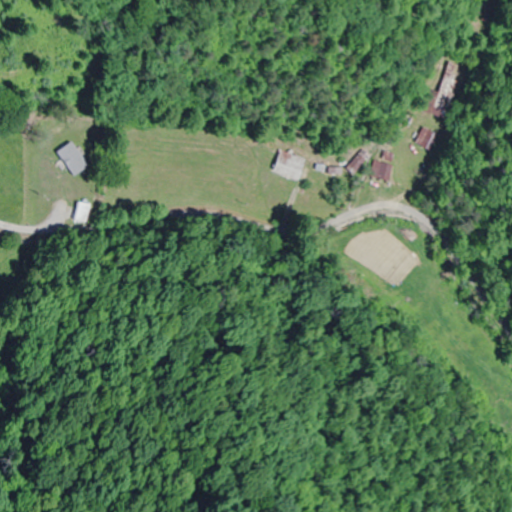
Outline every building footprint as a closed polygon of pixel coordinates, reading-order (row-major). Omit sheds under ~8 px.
[(433,90),(427,112),(456,120),(466,81),(459,80),(463,65),(450,61),(442,92),(433,90)] [(436,152),(444,136),(426,127),(419,144),(436,152)] [(72,176),(88,167),(74,142),(57,151),(72,176)] [(273,170),(297,181),(307,160),(283,149),(273,170)] [(368,156),(364,152),(352,166),(356,170),(368,156)] [(372,177),(392,183),(396,165),(377,160),(372,177)] [(92,205),(78,203),(76,220),(89,222),(92,205)]
